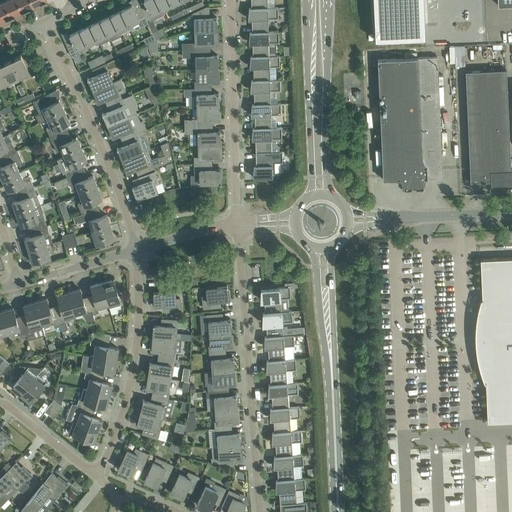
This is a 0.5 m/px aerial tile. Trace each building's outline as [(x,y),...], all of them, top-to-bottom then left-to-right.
[(10,16),(22,11),(16,0),(7,0),(3,2),(10,16)] [(16,0),(22,11),(34,5),(31,0),(16,0)] [(164,14),(162,9),(157,0),(144,0),(146,4),(140,7),(148,22),(164,14)] [(157,0),(162,9),(172,4),(170,0),(157,0)] [(251,0),(251,8),(268,8),(267,0),(251,0)] [(372,0),(375,40),(425,38),(423,0),(372,0)] [(0,21),(10,16),(3,2),(0,3),(0,21)] [(127,3),(120,6),(129,24),(138,19),(140,23),(142,27),(148,24),(148,22),(140,7),(134,9),(131,3),(128,4),(127,3)] [(110,11),(120,34),(131,29),(129,24),(120,6),(110,11)] [(206,18),(206,7),(193,13),(193,27),(195,27),(195,31),(217,30),(216,18),(217,18),(217,17),(206,18)] [(252,32),(268,32),(268,19),(278,18),(278,7),(268,8),(251,8),(249,8),(248,19),(252,19),(252,32)] [(121,36),(120,34),(110,11),(99,16),(108,34),(111,39),(111,41),(121,36)] [(99,16),(89,20),(98,39),(100,44),(111,39),(108,34),(99,16)] [(87,43),(98,39),(89,20),(79,25),(87,43)] [(82,46),(87,43),(79,25),(68,30),(72,39),(66,42),(72,56),(82,52),(81,50),(83,49),(82,46)] [(194,50),(207,50),(207,44),(218,43),(218,35),(217,35),(217,30),(195,31),(195,43),(194,43),(194,50)] [(253,56),(269,56),(269,43),(279,42),(279,31),(268,32),(252,32),(250,32),(249,43),(252,43),(253,56)] [(465,65),(464,45),(453,46),(454,65),(465,65)] [(117,55),(128,50),(126,46),(115,51),(117,55)] [(207,50),(194,50),(194,57),(194,65),(196,65),(196,69),(218,68),(217,56),(218,56),(218,55),(208,56),(207,50)] [(29,57),(23,60),(21,54),(11,61),(19,77),(29,73),(30,76),(36,74),(29,57)] [(250,56),(250,63),(253,63),(253,67),(253,79),(253,80),(280,79),(280,66),(279,55),(269,56),(253,56),(250,56)] [(97,64),(107,60),(105,56),(100,58),(99,57),(94,59),(97,64)] [(426,178),(443,177),(437,57),(378,59),(383,179),(400,179),(403,187),(403,188),(411,188),(411,186),(415,186),(415,188),(423,187),(423,186),(426,178)] [(97,74),(87,79),(88,80),(88,79),(93,90),(113,82),(112,78),(113,78),(109,69),(122,64),(119,58),(95,69),(97,74)] [(19,77),(11,61),(11,59),(1,66),(8,82),(19,77)] [(91,67),(97,64),(94,59),(89,62),(91,67)] [(0,86),(8,82),(1,66),(0,64),(0,86)] [(195,88),(209,88),(208,81),(219,81),(219,73),(218,73),(218,68),(196,69),(196,81),(195,81),(195,88)] [(491,184),(511,184),(511,183),(511,169),(511,170),(506,69),(466,71),(470,182),(491,181),(491,184)] [(93,90),(95,94),(94,95),(97,102),(107,98),(109,104),(122,98),(120,94),(126,91),(120,79),(113,82),(93,90)] [(254,104),(270,104),(270,91),(280,90),(280,79),(253,80),(251,80),(250,91),(254,91),(254,104)] [(197,107),(219,106),(219,94),(219,93),(209,94),(209,88),(195,88),(183,88),(184,96),(195,96),(196,103),(197,103),(197,107)] [(50,93),(33,101),(39,114),(36,115),(39,123),(48,119),(65,111),(59,98),(58,99),(59,100),(54,102),(50,94),(50,93)] [(112,109),(102,114),(103,114),(108,125),(136,113),(135,110),(138,109),(131,94),(122,98),(109,104),(112,109)] [(24,102),(22,97),(16,99),(19,105),(24,102)] [(255,128),(271,128),(271,115),(281,114),(281,103),(270,104),(254,104),(252,104),(251,115),(254,115),(255,128)] [(15,109),(12,104),(7,106),(10,112),(14,110),(15,109)] [(1,109),(3,112),(1,113),(2,116),(4,114),(8,112),(10,112),(7,106),(1,109)] [(186,126),(210,126),(209,119),(220,119),(220,111),(219,111),(219,106),(197,107),(197,119),(186,120),(186,126)] [(10,112),(8,112),(11,119),(17,116),(14,110),(10,112)] [(51,140),(68,132),(64,124),(70,122),(68,118),(65,111),(48,119),(51,126),(47,128),(46,128),(51,140)] [(136,113),(108,125),(110,129),(109,130),(112,137),(122,133),(124,139),(137,134),(144,131),(146,130),(142,120),(139,121),(136,113)] [(198,145),(220,144),(220,132),(221,132),(221,131),(210,132),(210,126),(186,126),(186,133),(190,133),(197,133),(197,141),(198,141),(198,145)] [(252,135),(252,139),(255,139),(256,152),(279,151),(279,138),(282,138),(281,127),(271,128),(255,128),(253,128),(252,135)] [(127,144),(117,148),(117,149),(118,149),(122,159),(147,150),(151,149),(144,131),(137,134),(124,139),(127,144)] [(65,156),(82,148),(77,136),(76,136),(76,138),(71,140),(68,132),(51,140),(57,152),(57,151),(62,149),(65,156)] [(0,158),(11,153),(16,151),(11,141),(6,143),(3,136),(0,137),(0,158)] [(165,154),(158,157),(161,165),(174,160),(168,140),(160,144),(165,154)] [(43,144),(37,147),(40,154),(47,151),(43,144)] [(195,164),(209,164),(209,157),(222,157),(221,149),(220,149),(220,144),(198,145),(199,157),(194,157),(195,164)] [(82,148),(65,156),(57,160),(63,174),(66,173),(68,177),(84,170),(81,162),(87,160),(85,156),(82,148)] [(19,172),(16,164),(23,161),(17,150),(16,151),(11,153),(0,158),(0,159),(3,166),(0,167),(0,174),(2,180),(19,172)] [(140,173),(161,165),(158,157),(151,160),(147,150),(122,159),(124,164),(123,165),(126,172),(138,168),(140,173)] [(279,151),(256,152),(256,166),(254,166),(253,177),(275,176),(275,162),(282,162),(282,151),(279,151)] [(200,185),(210,185),(210,183),(220,182),(220,183),(221,183),(221,177),(222,177),(222,169),(209,170),(209,164),(195,164),(195,174),(195,176),(200,176),(200,185)] [(80,194),(98,187),(95,179),(93,176),(87,178),(84,170),(68,177),(69,180),(72,189),(73,188),(77,186),(80,194)] [(29,175),(23,178),(19,172),(2,180),(6,187),(8,191),(13,188),(16,194),(34,186),(29,175)] [(148,197),(158,193),(155,184),(159,183),(155,172),(141,177),(143,183),(132,187),(134,194),(135,194),(137,198),(137,200),(138,199),(138,198),(148,195),(148,197)] [(18,200),(12,202),(14,206),(16,214),(34,207),(40,205),(41,205),(34,186),(16,194),(18,200)] [(81,214),(87,212),(99,208),(96,201),(101,199),(102,200),(98,187),(80,194),(82,200),(79,202),(77,204),(81,214)] [(29,230),(46,225),(45,221),(42,212),(41,213),(37,214),(34,207),(16,214),(21,226),(22,226),(21,225),(26,223),(29,230)] [(81,214),(73,217),(75,224),(86,220),(88,225),(90,224),(92,231),(111,226),(108,218),(107,215),(101,216),(99,208),(87,212),(81,214)] [(28,250),(46,245),(44,237),(49,236),(50,236),(47,228),(46,225),(29,230),(31,236),(25,238),(26,242),(28,250)] [(109,245),(108,245),(107,240),(113,238),(113,239),(114,239),(111,226),(92,231),(96,243),(97,248),(95,248),(95,249),(109,245)] [(68,233),(72,245),(78,244),(74,231),(69,233),(68,233)] [(72,245),(68,233),(62,235),(65,247),(72,245)] [(53,261),(53,260),(51,261),(50,256),(46,245),(28,250),(32,263),(33,263),(32,261),(39,260),(40,264),(40,265),(53,261)] [(478,310),(477,313),(483,313),(485,368),(479,368),(480,371),(481,374),(482,376),(483,379),(484,382),(486,382),(487,422),(511,420),(511,257),(480,259),(482,299),(481,299),(480,302),(479,305),(478,307),(478,310)] [(102,282),(108,304),(109,307),(120,304),(120,305),(121,304),(114,279),(102,282)] [(98,307),(108,304),(102,282),(91,286),(94,298),(89,300),(93,314),(99,312),(98,307)] [(206,287),(207,296),(202,297),(203,308),(218,307),(218,301),(230,299),(229,291),(228,291),(227,287),(228,287),(227,285),(226,286),(216,287),(216,286),(206,287)] [(265,313),(281,311),(280,298),(291,298),(290,287),(261,289),(260,300),(264,300),(265,313)] [(93,314),(89,300),(84,301),(80,289),(69,292),(75,314),(82,312),(83,314),(88,321),(95,319),(93,314)] [(175,299),(175,290),(175,289),(165,290),(165,291),(155,292),(155,291),(154,291),(154,297),(153,297),(153,305),(165,305),(166,311),(180,310),(180,299),(175,299)] [(76,317),(75,314),(69,292),(57,295),(61,308),(56,309),(60,326),(62,330),(68,329),(65,320),(76,317)] [(60,326),(56,309),(50,311),(47,298),(35,302),(42,327),(53,324),(54,327),(60,326)] [(32,330),(42,327),(35,302),(24,305),(27,317),(22,319),(26,333),(27,335),(33,333),(32,330)] [(13,308),(2,311),(8,333),(19,330),(21,338),(27,336),(27,335),(26,333),(22,319),(17,320),(13,308)] [(267,337),(283,335),(282,322),(292,322),(292,311),(281,311),(265,313),(263,313),(262,324),(266,324),(267,337)] [(207,315),(200,315),(200,322),(207,321),(208,330),(209,330),(210,334),(231,332),(230,320),(231,320),(231,319),(220,320),(220,314),(207,315)] [(153,337),(174,339),(175,335),(176,335),(177,320),(164,319),(164,325),(153,324),(153,325),(154,325),(153,337)] [(91,338),(109,341),(110,335),(92,332),(91,338)] [(210,353),(223,352),(222,346),(233,345),(233,337),(231,337),(231,332),(210,334),(210,346),(209,346),(210,353)] [(293,359),(293,346),(294,345),(293,335),(283,335),(267,337),(265,337),(264,348),(268,347),(269,360),(293,359)] [(173,351),(174,339),(153,337),(152,342),(151,342),(151,350),(161,351),(161,357),(174,359),(175,351),(173,351)] [(108,346),(109,341),(91,338),(90,344),(96,345),(94,356),(116,359),(118,348),(108,346)] [(212,372),(234,370),(233,358),(234,358),(234,357),(223,358),(223,352),(210,353),(211,368),(212,368),(212,372)] [(81,371),(86,372),(100,375),(102,369),(114,371),(116,359),(94,356),(90,355),(89,364),(82,363),(81,371)] [(172,375),(174,359),(161,357),(160,364),(149,362),(149,363),(150,363),(148,375),(170,379),(170,375),(172,375)] [(293,383),(292,370),(296,369),(295,358),(293,359),(269,360),(267,361),(266,372),(270,371),(271,384),(293,383)] [(4,359),(0,364),(0,373),(9,363),(4,359)] [(21,394),(35,377),(26,370),(29,367),(28,366),(12,387),(21,394)] [(209,391),(213,391),(226,390),(225,384),(236,383),(236,374),(234,374),(234,370),(212,372),(213,384),(208,384),(209,391)] [(99,381),(100,375),(86,372),(84,378),(90,379),(87,389),(83,389),(109,395),(112,384),(99,381)] [(35,377),(21,394),(30,402),(46,381),(37,374),(35,377)] [(168,391),(170,379),(148,375),(147,380),(146,379),(145,388),(156,389),(154,396),(168,398),(169,391),(168,391)] [(272,408),(289,407),(288,394),(298,393),(297,382),(293,383),(271,384),(268,385),(268,396),(271,395),(272,408)] [(106,407),(109,395),(83,389),(81,400),(79,399),(77,405),(75,404),(91,409),(93,404),(106,407)] [(215,410),(237,408),(236,396),(237,396),(237,395),(226,396),(226,390),(213,391),(214,406),(215,406),(215,410)] [(164,414),(168,398),(154,396),(153,402),(143,399),(143,400),(140,412),(161,418),(162,414),(164,414)] [(54,399),(45,411),(49,415),(59,403),(61,400),(55,398),(54,399)] [(63,407),(59,403),(49,415),(54,418),(63,407)] [(90,415),(91,409),(75,404),(73,410),(77,411),(73,421),(98,431),(102,419),(90,415)] [(274,432),(291,431),(290,418),(300,417),(299,406),(289,407),(272,408),(270,409),(270,420),(273,419),(274,432)] [(215,429),(229,428),(228,422),(239,421),(239,412),(237,412),(237,408),(215,410),(216,422),(215,422),(215,429)] [(158,429),(161,418),(140,412),(139,416),(138,416),(136,424),(146,427),(145,434),(156,438),(157,438),(160,430),(158,429)] [(94,442),(98,431),(73,421),(69,432),(69,433),(94,442)] [(176,422),(174,431),(183,433),(185,425),(176,422)] [(218,448),(240,446),(239,434),(240,434),(240,433),(229,434),(229,428),(215,429),(217,444),(218,444),(218,447),(210,447),(218,448)] [(272,432),(272,443),(275,443),(276,456),(301,454),(300,441),(302,441),(301,430),(291,431),(274,432),(272,432)] [(0,452),(8,443),(8,442),(10,439),(9,439),(11,437),(10,436),(8,438),(4,435),(5,435),(0,431),(0,452)] [(218,465),(232,468),(231,459),(242,459),(241,450),(240,450),(240,446),(218,448),(210,447),(211,447),(211,458),(210,458),(210,463),(209,463),(218,465)] [(182,447),(181,454),(190,455),(191,448),(182,447)] [(127,450),(125,454),(123,454),(120,461),(122,462),(119,468),(118,468),(117,469),(123,472),(123,473),(130,476),(135,464),(141,467),(147,453),(136,449),(134,453),(127,450)] [(278,480),(302,478),(301,465),(304,465),(303,454),(301,454),(276,456),(274,456),(273,467),(277,467),(278,480)] [(149,483),(149,484),(156,487),(161,476),(167,479),(173,465),(156,458),(154,462),(153,462),(151,466),(149,465),(146,472),(148,473),(145,480),(144,480),(144,481),(149,483)] [(0,488),(2,491),(10,483),(17,489),(17,490),(18,489),(21,492),(29,485),(25,481),(28,479),(27,479),(30,476),(29,475),(31,473),(30,473),(29,474),(25,471),(16,462),(11,467),(4,474),(0,478),(0,488)] [(11,467),(8,463),(1,471),(4,474),(11,467)] [(170,492),(175,495),(175,496),(182,499),(187,488),(193,490),(199,477),(188,472),(186,476),(179,473),(177,478),(176,477),(173,484),(174,485),(171,492),(170,492)] [(32,496),(41,503),(48,494),(55,499),(55,500),(64,488),(67,485),(66,484),(67,482),(65,484),(51,473),(32,496)] [(276,480),(275,491),(279,491),(280,504),(296,503),(295,490),(305,489),(305,478),(302,478),(278,480),(276,480)] [(75,480),(72,484),(79,490),(82,486),(75,480)] [(202,507),(201,508),(208,511),(213,500),(219,502),(225,489),(213,483),(211,488),(205,485),(204,489),(202,489),(199,496),(200,497),(197,504),(196,503),(196,504),(202,507)] [(242,511),(245,508),(243,507),(245,503),(238,500),(240,495),(229,490),(223,504),(229,506),(226,511),(242,511)] [(77,496),(70,491),(67,494),(75,500),(77,496)] [(33,511),(41,503),(32,496),(27,503),(22,509),(19,511),(33,511)] [(18,500),(16,503),(22,509),(27,503),(23,500),(18,500)] [(307,511),(306,502),(296,503),(280,504),(280,511),(307,511)]
